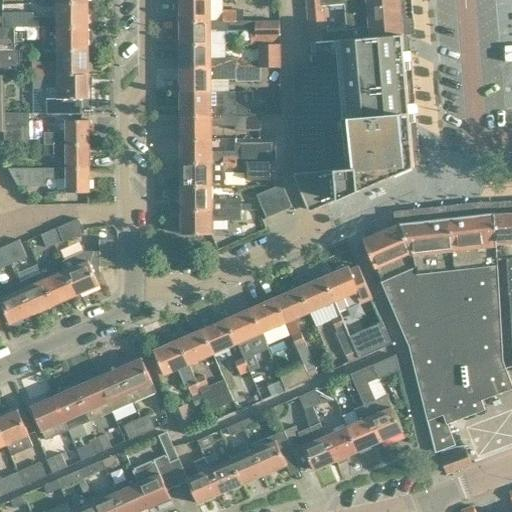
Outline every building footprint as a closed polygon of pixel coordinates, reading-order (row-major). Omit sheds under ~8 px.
[(180,0),(181,21),(233,20),(236,20),(236,8),(223,8),(222,0),(180,0)] [(404,34),(403,32),(400,0),(307,0),(311,43),(316,42),(329,41),(404,34)] [(15,27),(44,27),(89,27),(89,3),(57,3),(57,15),(34,15),(34,12),(3,13),(3,27),(15,27)] [(256,37),(280,37),(280,20),(258,20),(236,20),(233,20),(181,21),(181,44),(213,44),(212,32),(256,32),(256,37)] [(0,50),(3,51),(15,51),(15,27),(3,27),(0,27),(0,50)] [(58,51),(89,50),(89,27),(44,27),(45,51),(58,51)] [(414,154),(404,34),(316,42),(319,67),(295,69),(295,177),(310,212),(325,206),(320,195),(414,154)] [(181,68),(238,67),(238,58),(226,58),(226,44),(213,44),(181,44),(181,68)] [(260,67),(281,66),(280,44),(260,44),(260,67)] [(15,51),(3,51),(0,50),(0,74),(5,75),(20,75),(19,51),(15,51)] [(34,74),(89,74),(89,50),(58,51),(58,63),(46,63),(34,63),(34,74)] [(212,78),(237,78),(237,80),(261,80),(261,67),(238,67),(181,68),(181,91),(212,91),(212,78)] [(83,113),(83,98),(89,98),(89,74),(34,74),(34,88),(47,88),(47,113),(83,113)] [(240,115),(240,104),(228,104),(228,91),(212,91),(181,91),(181,116),(213,115),(240,115)] [(6,131),(5,131),(5,144),(30,144),(30,127),(29,113),(6,113),(6,131)] [(250,115),(240,115),(213,115),(181,116),(182,139),(213,139),(213,127),(235,127),(235,131),(261,130),(261,115),(250,115)] [(68,132),(44,132),(44,144),(90,144),(90,120),(70,120),(68,120),(68,132)] [(213,139),(182,139),(182,163),(213,162),(239,162),(247,162),(276,162),(276,143),(239,143),(239,152),(213,152),(213,139)] [(69,168),(90,168),(90,144),(44,144),(44,155),(68,155),(69,168)] [(415,167),(414,154),(320,195),(325,206),(415,167)] [(226,186),(226,173),(239,173),(239,162),(213,162),(182,163),(182,186),(214,186),(226,186)] [(276,162),(247,162),(248,179),(276,178),(276,162)] [(68,178),(69,192),(90,192),(90,168),(69,168),(10,169),(9,169),(18,186),(46,186),(46,178),(68,178)] [(280,212),(293,207),(283,183),(269,189),(280,212)] [(182,211),(239,210),(239,200),(214,200),(214,186),(182,186),(182,211)] [(238,195),(257,195),(257,186),(238,186),(238,195)] [(269,189),(257,195),(267,218),(280,212),(269,189)] [(182,211),(182,234),(213,234),(213,221),(239,221),(239,210),(182,211)] [(431,432),(448,425),(473,415),(486,410),(483,400),(511,389),(511,382),(502,358),(497,243),(497,213),(402,226),(364,239),(376,268),(383,282),(382,282),(410,346),(431,432)] [(511,296),(511,323),(511,213),(497,214),(497,213),(497,243),(508,243),(509,258),(508,258),(509,296),(511,296)] [(79,219),(51,231),(57,244),(84,232),(79,219)] [(57,244),(51,231),(42,234),(48,248),(57,244)] [(12,264),(28,257),(20,240),(4,247),(12,264)] [(0,268),(0,269),(12,264),(4,247),(0,248),(0,268)] [(77,295),(100,285),(95,275),(101,272),(100,270),(100,251),(80,251),(62,259),(66,270),(77,295)] [(337,272),(325,277),(335,301),(357,292),(361,303),(373,298),(359,266),(351,270),(349,266),(346,268),(343,265),(338,268),(337,272)] [(66,270),(44,279),(55,304),(77,295),(66,270)] [(22,281),(20,282),(23,289),(33,314),(55,304),(44,279),(41,272),(29,278),(22,281)] [(335,301),(325,277),(300,287),(311,312),(335,301)] [(0,290),(0,297),(0,299),(11,324),(33,314),(23,289),(20,282),(0,290)] [(311,312),(300,287),(276,298),(287,322),(305,364),(308,372),(317,368),(295,318),(311,312)] [(252,308),(262,333),(287,322),(276,298),(252,308)] [(252,308),(228,319),(238,343),(244,357),(250,371),(259,367),(253,353),(268,347),(262,333),(252,308)] [(347,355),(357,350),(351,336),(350,336),(341,315),(332,319),(338,332),(336,332),(346,355),(347,355)] [(204,329),(214,354),(238,343),(228,319),(204,329)] [(383,322),(351,336),(357,350),(360,358),(393,344),(383,322)] [(204,329),(179,340),(190,364),(214,354),(204,329)] [(154,351),(162,369),(165,375),(178,369),(186,386),(189,385),(193,396),(202,392),(196,378),(190,364),(179,340),(167,345),(164,343),(158,346),(157,349),(154,351)] [(242,375),(250,371),(244,357),(236,361),(242,375)] [(142,358),(120,368),(135,402),(157,392),(142,358)] [(287,389),(311,379),(308,372),(305,364),(281,375),(287,389)] [(370,383),(380,378),(374,365),(360,371),(352,374),(358,388),(365,405),(381,441),(403,432),(393,407),(392,407),(387,395),(377,400),(370,383)] [(108,401),(113,411),(135,402),(120,368),(98,377),(108,401)] [(205,374),(196,378),(202,392),(210,411),(234,401),(225,380),(210,386),(205,374)] [(350,392),(358,388),(352,374),(344,378),(350,392)] [(87,411),(91,421),(113,411),(108,401),(98,377),(76,387),(87,411)] [(321,388),(327,402),(337,400),(330,384),(321,388)] [(65,421),(69,431),(91,421),(87,411),(76,387),(54,397),(65,421)] [(323,403),(317,389),(308,393),(314,407),(323,403)] [(299,397),(305,411),(314,407),(308,393),(299,397)] [(54,397),(32,406),(47,440),(69,431),(65,421),(54,397)] [(173,410),(184,434),(195,429),(185,405),(173,410)] [(361,423),(349,428),(359,451),(381,441),(365,405),(355,409),(361,423)] [(0,417),(0,428),(7,445),(30,435),(19,410),(0,417)] [(151,415),(142,418),(148,432),(157,428),(151,415)] [(255,417),(242,422),(246,431),(259,425),(255,417)] [(130,440),(148,432),(142,418),(124,426),(130,440)] [(232,437),(246,431),(242,422),(229,428),(232,437)] [(302,471),(313,466),(315,470),(337,460),(327,438),(321,424),(299,434),(296,426),(285,431),(295,453),(302,471)] [(431,432),(434,442),(436,453),(456,445),(448,425),(431,432)] [(359,451),(349,428),(327,438),(337,460),(359,451)] [(167,452),(175,448),(168,431),(159,435),(167,452)] [(254,450),(265,475),(287,465),(284,458),(295,453),(285,431),(252,445),(254,450)] [(106,434),(98,438),(104,451),(112,448),(106,434)] [(215,443),(212,435),(198,441),(201,449),(215,443)] [(82,461),(104,451),(98,438),(90,441),(91,443),(77,449),(82,461)] [(169,456),(166,457),(178,485),(189,480),(189,481),(196,497),(199,503),(221,494),(208,464),(205,457),(195,461),(200,473),(189,478),(181,460),(175,448),(167,452),(169,456)] [(447,473),(470,464),(472,464),(467,449),(442,459),(447,473)] [(265,475),(254,450),(233,459),(244,484),(265,475)] [(48,459),(54,473),(68,467),(62,453),(48,459)] [(115,454),(101,460),(105,468),(119,462),(115,454)] [(208,464),(221,494),(244,484),(233,459),(231,455),(208,464)] [(139,482),(150,507),(171,498),(168,490),(178,485),(170,466),(166,457),(134,471),(139,482)] [(83,478),(105,468),(101,460),(80,470),(83,478)] [(34,465),(19,472),(25,485),(47,476),(42,462),(34,465)] [(90,492),(83,478),(80,470),(58,479),(61,488),(79,480),(85,494),(90,492)] [(14,474),(0,480),(0,486),(3,495),(20,487),(14,474)] [(61,488),(58,479),(45,485),(48,493),(61,488)] [(115,493),(123,511),(138,511),(150,507),(139,482),(115,493)] [(94,502),(98,511),(123,511),(115,493),(94,502)] [(28,502),(24,494),(11,500),(14,508),(28,502)] [(72,511),(98,511),(94,502),(72,511)]
